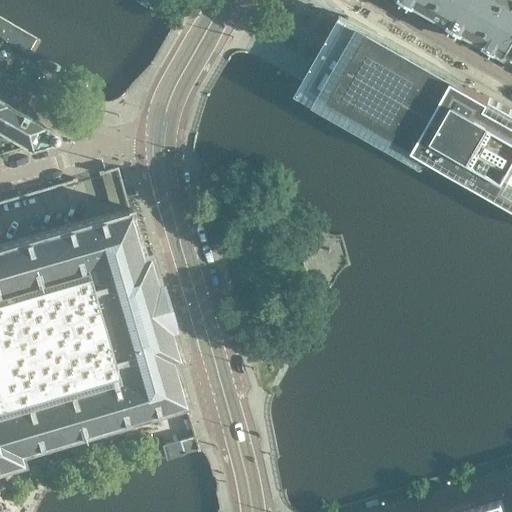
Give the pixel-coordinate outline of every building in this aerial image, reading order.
[(437,0),(412,0),(415,1),(432,10),(437,0)] [(456,24),(469,0),(437,0),(432,10),(448,20),(456,24)] [(502,0),(469,0),(456,24),(464,29),(480,38),(502,0)] [(505,52),(511,39),(511,0),(502,0),(480,38),(505,52)] [(511,110),(474,89),(348,17),(303,96),(409,157),(415,146),(511,201),(511,110)] [(0,43),(30,60),(40,42),(0,19),(0,43)] [(55,134),(54,132),(54,131),(53,131),(41,124),(42,124),(3,102),(3,101),(0,99),(0,129),(27,145),(28,146),(55,138),(55,137),(55,136),(55,135),(55,134)] [(0,466),(23,460),(20,451),(185,403),(186,402),(186,401),(173,359),(180,357),(170,324),(172,324),(159,280),(158,281),(148,248),(142,250),(129,206),(126,207),(0,243),(0,466)] [(197,448),(196,445),(194,435),(161,444),(165,457),(197,448)] [(505,511),(501,500),(462,511),(505,511)]
